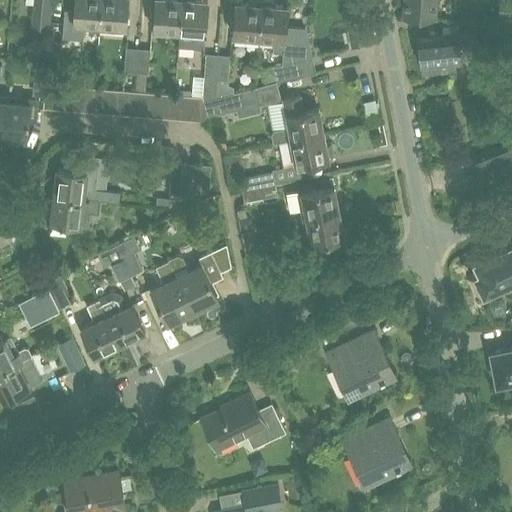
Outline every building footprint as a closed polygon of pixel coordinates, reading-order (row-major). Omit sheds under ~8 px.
[(25,0),(25,2),(33,3),(30,27),(49,29),(51,0),(25,0)] [(100,26),(101,0),(75,0),(75,10),(64,9),(62,37),(83,39),(84,24),(100,25),(100,26)] [(127,0),(101,0),(100,26),(100,25),(100,31),(123,33),(124,27),(125,27),(127,0)] [(179,31),(181,0),(155,0),(153,29),(179,31)] [(207,0),(206,0),(181,0),(179,31),(180,31),(178,47),(204,48),(207,0)] [(260,38),(262,0),(248,0),(248,3),(236,2),(233,36),(260,38)] [(305,28),(286,27),(288,6),(274,5),(275,0),(272,0),(262,0),(260,38),(273,39),(273,50),(284,51),(283,64),(273,66),(277,82),(308,75),(305,60),(312,58),(305,28)] [(436,18),(437,3),(437,0),(403,0),(402,16),(436,18)] [(511,0),(498,0),(498,20),(511,20),(511,0)] [(479,57),(477,37),(460,38),(458,24),(442,26),(443,35),(418,38),(422,73),(456,69),(455,60),(479,57)] [(48,41),(47,59),(59,61),(60,51),(65,52),(66,42),(48,41)] [(138,48),(126,47),(124,71),(136,72),(138,48)] [(135,91),(139,92),(145,92),(147,73),(148,73),(150,49),(138,48),(136,72),(135,91)] [(203,84),(215,85),(216,86),(216,79),(216,78),(218,55),(205,53),(203,84)] [(215,85),(214,96),(215,96),(233,92),(233,88),(228,85),(230,56),(218,55),(216,78),(216,79),(216,86),(215,85)] [(483,70),(430,80),(436,111),(488,101),(483,70)] [(233,93),(233,92),(215,96),(219,115),(235,111),(237,117),(261,111),(260,106),(278,101),(272,83),(233,93)] [(43,108),(53,109),(55,85),(45,84),(43,108)] [(203,84),(202,97),(203,97),(203,101),(214,97),(214,96),(215,85),(203,84)] [(66,86),(55,85),(53,109),(64,109),(66,86)] [(76,86),(66,86),(64,109),(74,110),(76,86)] [(87,87),(76,86),(74,110),(85,111),(87,87)] [(97,88),(87,87),(85,111),(95,112),(97,88)] [(108,89),(97,88),(95,112),(106,113),(108,89)] [(118,90),(108,89),(106,113),(116,114),(118,90)] [(129,91),(118,90),(116,114),(127,115),(129,91)] [(139,92),(135,91),(129,91),(127,115),(137,116),(139,92)] [(150,93),(145,92),(139,92),(137,116),(148,116),(150,93)] [(160,94),(150,93),(148,116),(158,117),(160,94)] [(171,95),(160,94),(158,117),(169,118),(171,95)] [(38,97),(7,95),(3,136),(27,138),(28,120),(36,121),(38,97)] [(181,95),(171,95),(169,118),(179,119),(181,95)] [(192,96),(181,95),(179,119),(189,120),(192,96)] [(323,132),(318,107),(303,110),(300,95),(282,98),(288,127),(273,130),(271,133),(273,142),(276,142),(279,141),(279,142),(290,139),(323,132)] [(202,97),(192,96),(189,120),(201,121),(201,119),(202,119),(203,101),(203,97),(202,97)] [(214,97),(203,101),(202,119),(219,115),(215,96),(214,96),(214,97)] [(328,158),(328,156),(334,155),(331,142),(325,143),(323,132),(290,139),(279,142),(284,167),(328,158)] [(511,138),(475,153),(485,180),(511,169),(511,138)] [(71,153),(69,170),(57,168),(54,194),(51,194),(83,198),(90,199),(90,198),(100,200),(102,189),(91,188),(95,156),(71,153)] [(170,195),(183,196),(185,164),(172,163),(170,195)] [(209,165),(185,164),(183,196),(197,197),(208,190),(209,165)] [(275,184),(272,172),(239,178),(240,180),(235,181),(238,190),(241,189),(242,190),(249,188),(249,189),(275,184)] [(277,195),(275,184),(249,189),(249,188),(242,190),(244,202),(277,195)] [(338,211),(333,186),(305,191),(304,189),(286,193),(290,208),(293,211),(299,207),(301,218),(338,211)] [(45,218),(47,220),(80,224),(88,225),(90,213),(98,214),(100,200),(90,198),(90,199),(83,198),(51,194),(50,203),(47,205),(45,218)] [(304,230),(308,229),(311,244),(344,237),(338,211),(301,218),(304,230)] [(238,218),(240,230),(250,228),(253,224),(251,218),(246,216),(238,218)] [(253,230),(241,233),(246,256),(258,254),(257,251),(261,251),(259,238),(255,239),(253,230)] [(139,248),(140,248),(134,236),(116,244),(131,275),(143,269),(134,252),(140,250),(139,248)] [(118,280),(131,275),(116,244),(98,253),(101,260),(105,265),(110,264),(118,280)] [(201,263),(188,269),(182,256),(177,255),(168,259),(175,275),(193,311),(218,299),(210,283),(223,277),(220,272),(231,267),(226,244),(198,258),(201,263)] [(511,245),(475,264),(480,275),(476,277),(477,280),(473,281),(479,294),(483,292),(484,295),(489,292),(498,288),(499,292),(511,286),(511,285),(510,282),(511,281),(511,245)] [(66,287),(59,271),(44,279),(48,288),(49,287),(55,300),(59,309),(70,303),(64,289),(66,287)] [(131,275),(120,280),(124,289),(136,284),(131,275)] [(167,324),(193,311),(175,275),(150,287),(167,324)] [(19,303),(25,315),(55,300),(49,287),(48,288),(19,303)] [(131,303),(125,306),(120,295),(112,293),(98,299),(120,344),(145,332),(131,303)] [(86,305),(94,321),(80,327),(94,356),(120,344),(98,299),(86,305)] [(58,309),(59,309),(55,300),(25,315),(30,326),(59,312),(58,309)] [(5,339),(5,338),(0,340),(0,370),(22,359),(31,355),(28,348),(24,347),(17,350),(10,336),(5,339)] [(71,336),(57,343),(70,370),(84,364),(71,336)] [(357,339),(326,354),(346,395),(395,372),(382,344),(364,353),(357,339)] [(511,346),(491,351),(491,350),(489,350),(493,369),(494,369),(497,383),(511,379),(511,346)] [(34,382),(22,359),(0,370),(0,393),(3,399),(29,386),(28,386),(34,382)] [(219,447),(245,434),(252,448),(285,432),(273,406),(272,407),(273,408),(258,415),(247,393),(228,401),(229,403),(203,416),(219,447)] [(373,427),(343,441),(362,483),(406,462),(393,434),(380,440),(373,427)] [(124,511),(124,508),(125,508),(122,490),(131,489),(129,476),(120,478),(119,471),(64,481),(69,511),(104,511),(106,511),(124,511)] [(245,505),(221,509),(211,511),(262,511),(282,508),(277,484),(242,490),(245,505)] [(226,495),(206,500),(209,511),(228,507),(226,495)]
